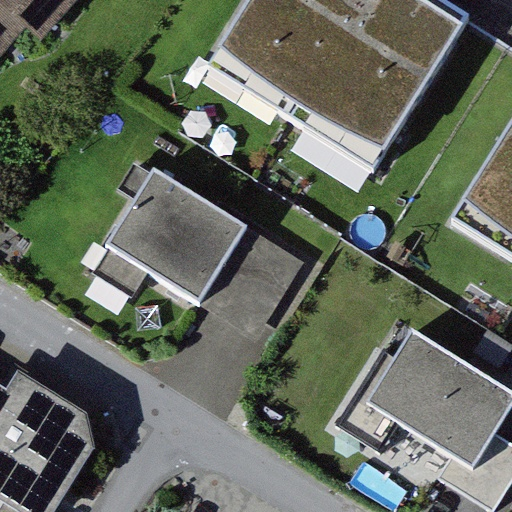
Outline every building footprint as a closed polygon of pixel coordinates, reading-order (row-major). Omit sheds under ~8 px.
[(92,0),(0,0),(0,75),(42,26),(59,40),(92,0)] [(389,171),(482,24),(444,0),(269,0),(226,69),(389,171)] [(511,150),(469,219),(511,245),(511,150)] [(168,167),(103,273),(145,298),(162,271),(214,302),(262,224),(168,167)] [(320,259),(262,224),(214,302),(272,338),(320,259)] [(511,388),(419,335),(405,361),(376,411),(404,427),(456,457),(484,472),(503,439),(511,423),(511,388)] [(388,454),(404,427),(376,411),(405,361),(387,351),(343,428),(388,454)] [(0,494),(29,511),(66,511),(120,424),(28,369),(18,385),(0,374),(0,494)] [(456,457),(441,482),(493,511),(506,511),(511,502),(511,444),(503,439),(484,472),(456,457)]
